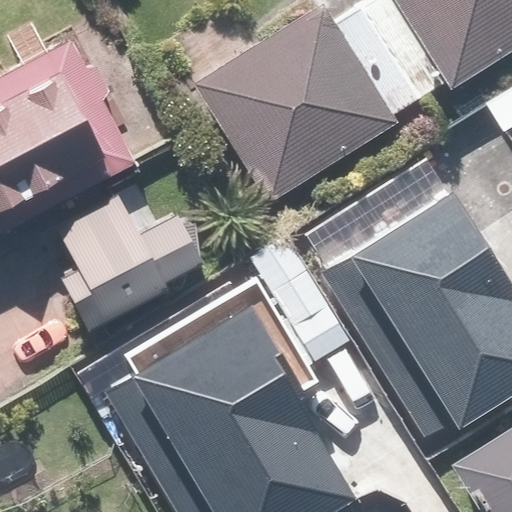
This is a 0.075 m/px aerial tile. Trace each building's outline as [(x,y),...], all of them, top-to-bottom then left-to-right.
[(511,0),(357,0),(332,16),(321,0),(316,0),(190,77),(266,200),(397,120),(391,110),(442,79),(446,85),(511,45),(511,0)] [(0,228),(132,161),(100,99),(101,95),(108,87),(95,63),(81,63),(68,38),(0,72),(0,228)] [(349,249),(320,266),(422,431),(453,412),(457,419),(511,385),(511,298),(475,238),(481,235),(449,184),(347,246),(349,249)] [(53,261),(85,319),(208,249),(174,189),(132,213),(115,185),(55,219),(73,250),(53,261)] [(107,371),(187,511),(291,511),(351,478),(244,292),(107,371)] [(511,511),(511,413),(444,455),(479,511),(511,511)]
